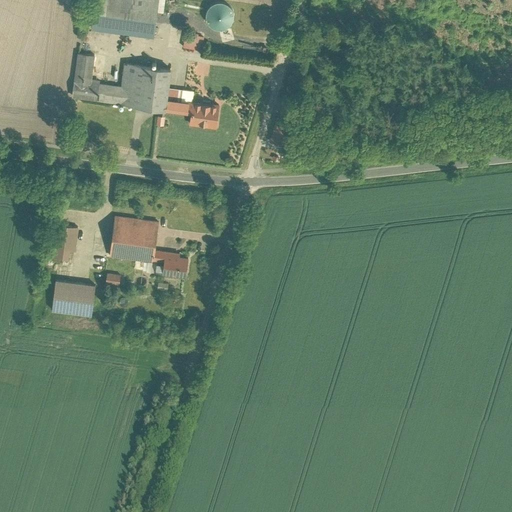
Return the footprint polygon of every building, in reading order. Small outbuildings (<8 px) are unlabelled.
[(96,0),(93,26),(157,35),(161,0),(96,0)] [(230,25),(230,2),(205,2),(204,25),(230,25)] [(187,28),(184,47),(198,49),(201,30),(187,28)] [(98,53),(79,50),(73,95),(192,111),(190,123),(218,127),(222,102),(195,98),(197,88),(172,85),(174,66),(126,59),(123,83),(94,79),(98,53)] [(158,123),(165,124),(167,115),(160,113),(158,123)] [(290,119),(277,116),(270,141),(283,145),(290,119)] [(284,148),(273,146),(272,154),(282,156),(284,148)] [(117,213),(112,254),(164,261),(163,270),(188,273),(190,255),(181,254),(182,250),(156,247),(160,218),(117,213)] [(55,221),(52,256),(70,258),(71,248),(77,248),(80,224),(55,221)] [(109,269),(107,282),(121,284),(123,271),(109,269)] [(97,282),(57,277),(53,309),(93,314),(97,282)]
